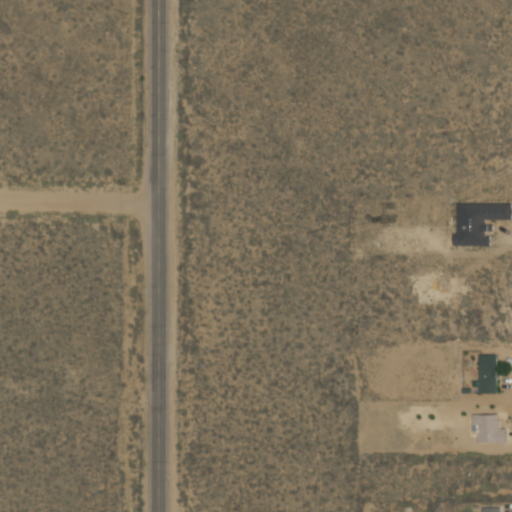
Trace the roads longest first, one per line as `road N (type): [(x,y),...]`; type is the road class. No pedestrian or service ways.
road 1 (tertiary): [(156,511),(157,0)]
road 2 (residential): [(0,199),(158,199)]
